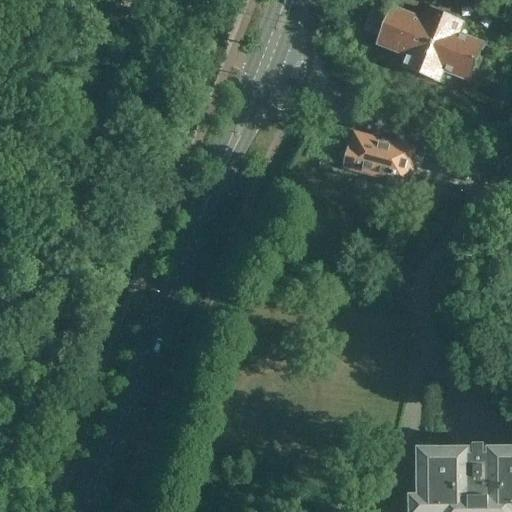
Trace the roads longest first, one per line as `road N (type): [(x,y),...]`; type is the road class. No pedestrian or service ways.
road 1 (primary): [(85,511),(261,70)]
road 2 (tertiary): [(511,158),(348,112),(261,70)]
